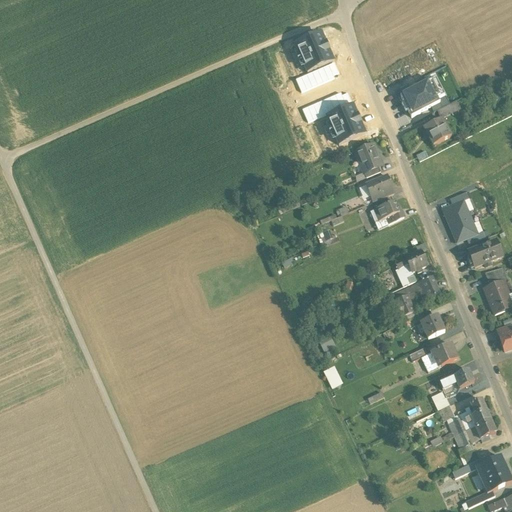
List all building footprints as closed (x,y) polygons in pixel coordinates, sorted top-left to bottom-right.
[(321,35),(294,47),(297,53),(294,54),(301,70),(304,69),(307,76),(334,64),(321,35)] [(339,75),(334,64),(307,76),(296,81),(302,94),(334,79),(333,78),(339,75)] [(408,94),(398,99),(409,121),(431,109),(440,105),(439,102),(429,83),(408,94)] [(405,88),(395,94),(398,99),(408,94),(405,88)] [(325,118),(352,106),(347,95),(342,98),(341,95),(303,112),(308,125),(325,118)] [(437,113),(449,106),(445,98),(439,102),(440,105),(431,109),(434,114),(437,113)] [(449,106),(437,113),(440,119),(460,109),(456,102),(449,106)] [(335,142),(338,149),(365,137),(352,106),(325,118),(328,125),(326,126),(333,143),(335,142)] [(441,121),(424,130),(433,148),(451,138),(441,121)] [(374,146),(355,154),(364,174),(366,173),(364,167),(376,163),(380,161),(374,146)] [(376,163),(364,167),(366,173),(364,174),(364,175),(378,169),(376,163)] [(378,169),(364,175),(366,180),(380,174),(378,169)] [(387,178),(366,187),(371,199),(377,196),(391,190),(392,190),(387,178)] [(391,190),(377,196),(380,202),(393,196),(391,190)] [(450,201),(453,207),(464,203),(469,201),(467,194),(450,201)] [(394,203),(377,210),(382,222),(385,220),(388,227),(404,219),(401,213),(399,214),(394,203)] [(443,211),(450,228),(470,220),(464,203),(453,207),(443,211)] [(346,209),(339,211),(341,217),(348,214),(346,209)] [(450,228),(457,245),(466,241),(477,237),(470,220),(450,228)] [(477,237),(466,241),(469,247),(485,240),(483,234),(477,237)] [(495,243),(468,254),(474,270),(484,266),(485,269),(491,267),(489,264),(502,259),(495,243)] [(420,253),(405,260),(408,267),(411,274),(427,268),(420,253)] [(405,260),(395,265),(398,272),(408,267),(405,260)] [(500,271),(485,275),(490,288),(503,283),(505,282),(500,271)] [(432,279),(404,292),(407,298),(418,293),(420,297),(423,302),(439,295),(432,279)] [(490,288),(484,291),(495,317),(511,309),(511,305),(503,283),(490,288)] [(403,293),(393,297),(396,303),(407,298),(404,292),(403,292),(403,293)] [(418,293),(407,298),(410,305),(415,299),(420,297),(418,293)] [(407,298),(396,303),(403,319),(406,317),(414,314),(410,305),(407,298)] [(437,317),(420,324),(428,341),(444,333),(437,317)] [(511,330),(510,326),(497,331),(499,337),(511,333),(511,330)] [(511,333),(499,337),(499,338),(504,354),(511,351),(511,333)] [(328,338),(317,344),(323,354),(334,348),(328,338)] [(450,346),(432,354),(435,362),(438,360),(441,368),(457,361),(450,346)] [(331,390),(342,386),(335,367),(323,372),(331,390)] [(468,372),(453,378),(454,378),(456,385),(459,391),(474,384),(468,372)] [(454,378),(439,385),(442,391),(456,385),(454,378)] [(443,394),(431,399),(438,413),(449,408),(443,394)] [(481,401),(470,406),(474,417),(468,420),(470,425),(472,424),(475,429),(490,422),(481,401)] [(449,408),(438,413),(443,424),(454,419),(449,408)] [(466,433),(460,420),(454,423),(455,426),(459,436),(466,433)] [(490,422),(475,429),(478,437),(476,438),(478,443),(485,440),(486,443),(489,441),(488,438),(496,435),(490,422)] [(455,426),(449,429),(454,438),(459,436),(455,426)] [(471,446),(466,433),(459,436),(465,449),(471,446)] [(459,436),(454,438),(460,451),(465,449),(459,436)] [(465,449),(460,451),(467,468),(480,462),(473,446),(471,446),(465,449)] [(482,467),(479,469),(490,493),(490,494),(493,493),(511,483),(500,459),(482,467)] [(480,462),(453,475),(456,480),(479,469),(482,467),(480,462)] [(470,511),(496,498),(493,493),(490,494),(490,493),(466,504),(470,511)] [(511,511),(511,497),(503,501),(506,507),(506,508),(509,507),(510,511),(511,511)] [(495,511),(506,507),(503,501),(488,508),(489,511),(495,511)]
